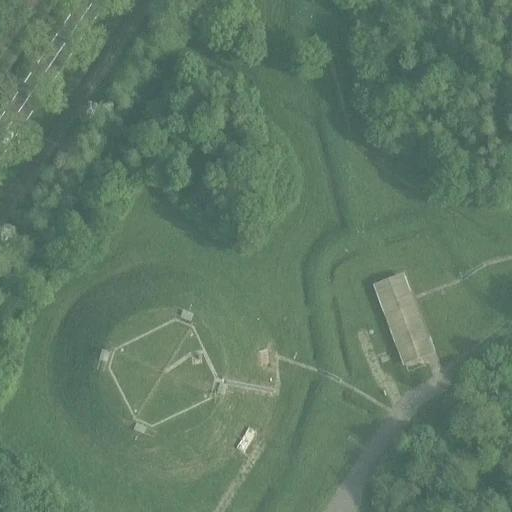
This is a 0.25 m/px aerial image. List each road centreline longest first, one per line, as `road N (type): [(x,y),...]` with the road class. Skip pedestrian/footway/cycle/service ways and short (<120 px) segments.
road 1 (track): [(0,327),(178,61),(194,60),(267,107)]
road 2 (tertiary): [(0,140),(93,0)]
